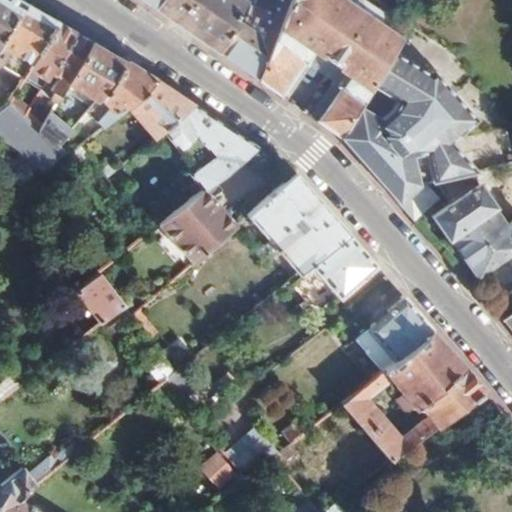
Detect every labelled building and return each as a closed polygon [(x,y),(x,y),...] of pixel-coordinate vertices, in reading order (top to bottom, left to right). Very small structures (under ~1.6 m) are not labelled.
[(13,0),(0,0),(0,37),(20,4),(13,0)] [(139,0),(255,80),(285,0),(248,0),(240,23),(233,18),(244,2),(241,0),(139,0)] [(285,0),(255,80),(277,95),(300,62),(302,63),(312,48),(345,70),(334,87),(335,87),(313,120),(337,137),(355,106),(368,83),(389,48),(395,38),(375,23),(378,18),(375,9),(362,0),(347,0),(346,3),(341,0),(285,0)] [(54,23),(20,4),(0,37),(0,49),(2,46),(30,66),(54,23)] [(70,32),(54,23),(30,66),(26,72),(43,81),(70,32)] [(87,42),(70,32),(43,81),(41,86),(51,92),(48,98),(55,101),(64,84),(87,42)] [(120,61),(87,42),(64,84),(90,102),(120,61)] [(375,118),(355,106),(337,137),(342,141),(395,202),(416,186),(410,157),(425,153),(431,182),(433,182),(471,172),(453,143),(449,136),(473,115),(452,91),(430,65),(425,69),(389,48),(368,83),(393,100),(386,111),(375,118)] [(121,59),(120,61),(90,102),(83,111),(99,129),(103,125),(123,107),(122,105),(152,79),(121,59)] [(186,102),(152,79),(122,105),(123,107),(149,137),(156,130),(186,102)] [(186,102),(156,130),(175,152),(193,139),(209,155),(186,175),(194,184),(187,190),(192,197),(199,192),(220,176),(252,146),(186,102)] [(8,103),(0,109),(0,133),(42,172),(65,155),(56,146),(69,130),(59,123),(48,114),(39,130),(24,117),(8,103)] [(79,117),(69,109),(59,123),(69,130),(79,117)] [(425,153),(410,157),(416,186),(425,184),(431,182),(425,153)] [(290,172),(243,214),(294,273),(307,263),(343,233),(299,184),(290,172)] [(447,202),(429,217),(445,239),(447,237),(477,277),(511,250),(511,217),(502,225),(490,209),(493,206),(472,179),(471,172),(433,182),(447,202)] [(425,184),(416,186),(395,202),(410,219),(436,197),(425,184)] [(192,197),(154,227),(188,264),(230,226),(199,192),(192,197)] [(372,265),(343,233),(307,263),(335,296),(372,265)] [(93,275),(69,294),(94,325),(118,306),(93,275)] [(356,309),(369,321),(385,305),(372,292),(356,309)] [(429,330),(399,296),(364,326),(372,336),(359,347),(379,370),(428,331),(429,330)] [(511,310),(501,319),(511,332),(511,310)] [(379,370),(337,403),(386,461),(481,389),(428,331),(379,370)] [(223,454),(243,473),(267,448),(248,429),(223,454)] [(216,490),(234,474),(214,452),(196,468),(216,490)] [(0,492),(1,492),(12,499),(24,489),(49,469),(43,461),(25,475),(19,468),(0,483),(0,492)] [(1,492),(0,492),(0,511),(32,511),(12,499),(1,492)] [(330,503),(317,511),(336,511),(336,510),(330,503)]
